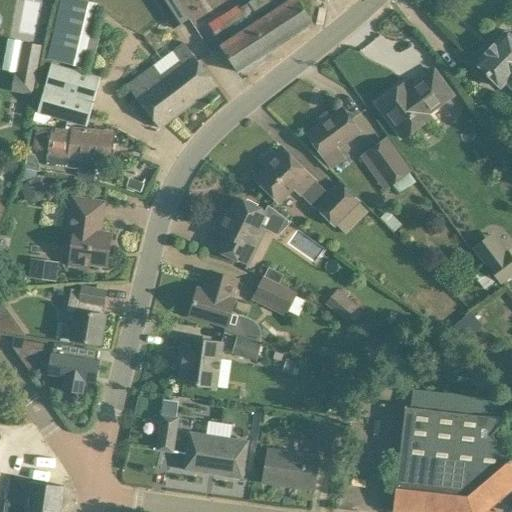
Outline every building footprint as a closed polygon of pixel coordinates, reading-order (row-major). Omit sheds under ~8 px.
[(82,67),(97,4),(82,0),(60,0),(47,58),(82,67)] [(161,11),(177,0),(154,0),(161,11)] [(278,8),(272,0),(252,0),(248,3),(251,7),(223,25),(224,26),(214,33),(222,45),(239,72),(241,71),(240,70),(261,55),(263,58),(271,52),(256,29),(267,22),(264,18),(278,8)] [(272,0),(278,8),(264,18),(267,22),(256,29),(271,52),(272,52),(272,51),(311,24),(312,25),(313,24),(297,0),(272,0)] [(511,88),(511,40),(504,33),(476,63),(501,87),(505,82),(511,88)] [(217,86),(184,43),(173,51),(180,59),(162,72),(188,107),(217,86)] [(86,126),(100,77),(51,63),(37,112),(86,126)] [(188,107),(162,72),(159,75),(152,65),(127,84),(160,128),(188,107)] [(428,114),(453,95),(434,70),(409,88),(405,82),(377,103),(403,138),(431,117),(428,114)] [(32,95),(36,76),(17,73),(15,72),(11,91),(32,95)] [(307,134),(323,155),(321,157),(331,170),(346,158),(337,146),(359,130),(343,108),(307,134)] [(116,134),(69,130),(69,129),(50,127),(49,132),(35,130),(33,149),(46,151),(45,166),(66,168),(67,157),(112,161),(116,134)] [(366,153),(391,187),(411,171),(387,137),(366,153)] [(313,181),(285,150),(256,179),(276,201),(289,187),(298,196),(313,181)] [(24,168),(37,171),(39,171),(40,166),(35,154),(27,153),(24,168)] [(95,181),(95,165),(83,164),(78,170),(77,180),(95,181)] [(19,186),(25,200),(45,190),(38,176),(36,177),(37,171),(24,168),(22,180),(27,182),(19,186)] [(340,181),(313,208),(334,228),(360,201),(340,181)] [(90,268),(91,263),(107,266),(112,234),(100,232),(104,202),(72,197),(69,229),(74,230),(69,266),(90,268)] [(247,264),(264,229),(257,226),(264,211),(238,198),(231,212),(225,209),(215,231),(220,233),(214,247),(247,264)] [(511,274),(511,261),(506,253),(488,266),(501,283),(511,274)] [(30,278),(59,278),(59,259),(31,259),(30,278)] [(190,314),(227,325),(231,312),(235,298),(233,297),(239,279),(212,271),(206,291),(198,288),(190,314)] [(297,293),(263,276),(254,293),(288,310),(297,293)] [(107,290),(83,286),(80,286),(80,290),(71,288),(67,312),(73,313),(72,323),(63,322),(60,337),(71,339),(101,345),(106,314),(103,314),(107,290)] [(357,305),(344,294),(332,309),(345,320),(348,317),(354,309),(357,305)] [(494,342),(485,331),(473,341),(482,353),(494,342)] [(222,344),(183,337),(181,357),(184,358),(181,381),(216,388),(222,344)] [(236,337),(231,354),(256,361),(261,344),(236,337)] [(22,348),(38,351),(43,351),(44,343),(24,340),(22,348)] [(51,351),(51,353),(53,353),(49,374),(47,373),(47,375),(63,377),(61,390),(62,390),(62,388),(83,391),(82,394),(84,394),(86,381),(96,383),(96,382),(94,382),(98,361),(100,361),(100,360),(97,359),(75,356),(77,346),(55,342),(53,352),(51,351)] [(283,354),(275,351),(273,358),(281,361),(283,354)] [(282,371),(292,374),(294,366),(296,362),(286,359),(282,371)] [(155,450),(173,453),(179,417),(176,417),(179,402),(165,400),(163,415),(161,414),(155,450)] [(207,431),(207,419),(224,419),(224,405),(195,405),(195,430),(207,431)] [(393,511),(404,511),(484,511),(492,506),(497,511),(498,511),(492,505),(511,488),(511,459),(491,434),(504,418),(464,413),(405,405),(395,486),(393,511)] [(320,427),(317,450),(334,452),(337,429),(320,427)] [(246,440),(189,431),(186,454),(187,454),(185,462),(225,468),(223,475),(243,478),(246,440)] [(319,459),(267,451),(263,481),(265,482),(265,480),(288,483),(288,485),(315,489),(319,459)] [(60,511),(64,489),(64,487),(65,486),(7,478),(4,501),(25,504),(24,511),(60,511)]
